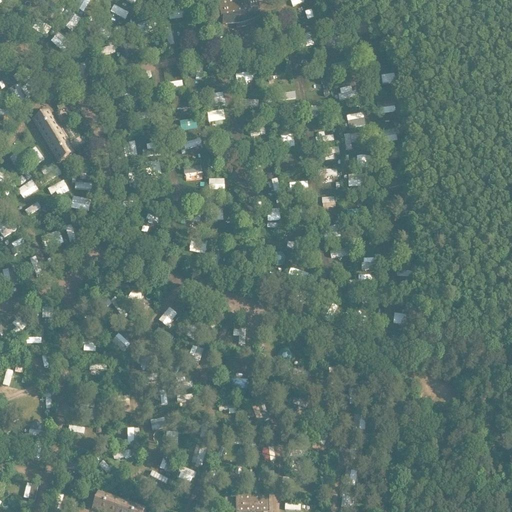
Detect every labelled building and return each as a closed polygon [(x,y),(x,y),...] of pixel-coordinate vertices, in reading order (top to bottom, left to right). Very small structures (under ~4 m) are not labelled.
[(256,0),(230,0),(216,3),(220,21),(232,18),(232,17),(246,14),(247,15),(259,12),(256,0)] [(312,19),(310,12),(304,13),(306,21),(312,19)] [(249,27),(246,21),(235,23),(235,30),(249,27)] [(56,164),(73,154),(47,111),(31,121),(56,164)] [(97,493),(94,502),(91,510),(95,511),(143,511),(144,508),(97,493)] [(267,511),(267,496),(234,497),(234,511),(267,511)]
